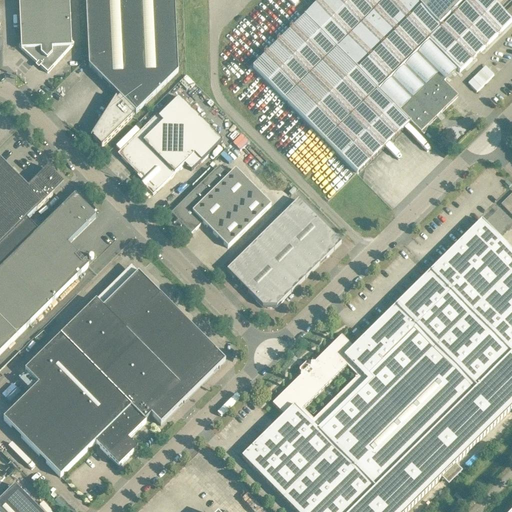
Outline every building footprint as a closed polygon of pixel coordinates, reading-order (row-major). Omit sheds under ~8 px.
[(18,0),(21,45),(19,48),(48,74),(74,45),(72,43),(69,0),(18,0)] [(98,123),(100,125),(90,139),(91,139),(92,138),(94,139),(93,140),(102,149),(133,118),(132,117),(135,114),(136,115),(178,73),(174,0),(85,0),(89,67),(120,98),(117,101),(116,101),(116,100),(103,120),(101,119),(99,120),(98,121),(98,123)] [(489,0),(322,0),(253,69),(357,174),(410,123),(421,134),(458,98),(444,84),(457,71),(460,73),(511,22),(489,0)] [(145,180),(141,184),(153,196),(194,155),(201,162),(191,172),(222,142),(179,98),(159,117),(158,115),(118,155),(139,177),(141,176),(145,180)] [(28,189),(0,161),(0,270),(38,233),(27,221),(37,212),(64,186),(48,169),(28,189)] [(179,226),(181,228),(182,226),(185,228),(191,235),(203,224),(228,249),(271,207),(235,171),(229,177),(219,167),(171,214),(178,221),(175,224),(174,224),(174,225),(176,225),(179,226)] [(511,194),(501,206),(511,216),(511,194)] [(38,233),(0,270),(0,354),(89,268),(68,246),(96,218),(75,197),(38,233)] [(262,308),(277,308),(341,245),(298,201),(227,272),(262,308)] [(511,355),(511,356),(511,355),(511,252),(482,222),(353,349),(341,337),(314,364),(313,364),(311,364),(310,367),(310,368),(304,374),(303,374),(301,374),(301,377),(300,377),(272,405),(284,417),(241,459),(293,511),(407,511),(511,409),(511,355)] [(339,240),(344,237),(339,229),(334,232),(339,240)] [(161,427),(225,363),(138,275),(103,309),(96,302),(25,372),(39,386),(4,421),(60,478),(95,444),(119,468),(136,451),(127,441),(146,423),(145,423),(151,417),(161,427)] [(0,511),(39,511),(15,487),(0,501),(0,511)]
